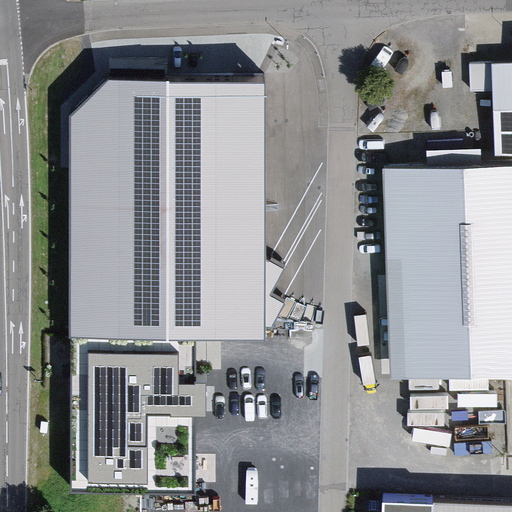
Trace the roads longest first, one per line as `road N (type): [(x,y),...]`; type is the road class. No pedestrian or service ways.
road 1 (primary): [(6,511),(0,120)]
road 2 (residential): [(341,0),(0,21)]
